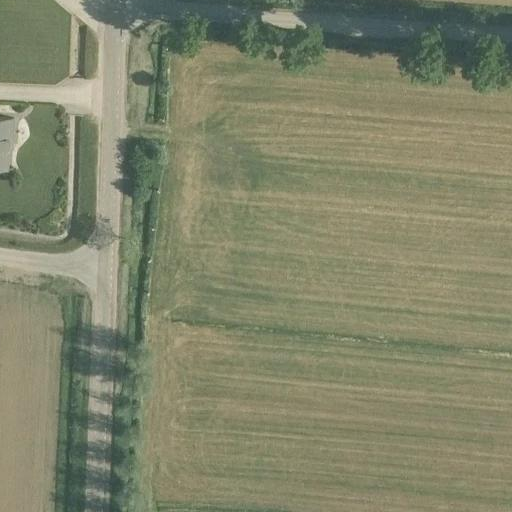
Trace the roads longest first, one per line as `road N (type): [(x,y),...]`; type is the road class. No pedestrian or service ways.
road 1 (unclassified): [(96,511),(115,10)]
road 2 (unclassified): [(511,34),(115,10)]
